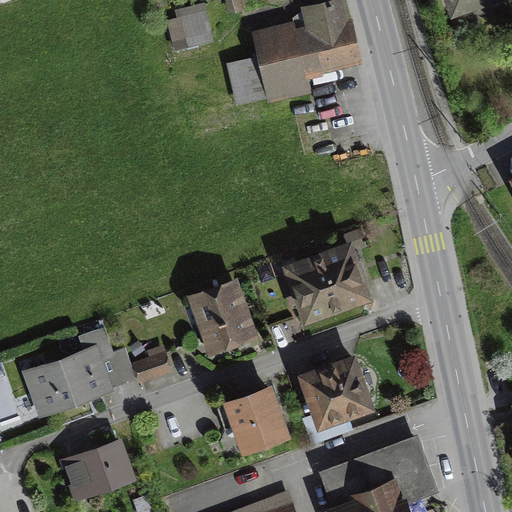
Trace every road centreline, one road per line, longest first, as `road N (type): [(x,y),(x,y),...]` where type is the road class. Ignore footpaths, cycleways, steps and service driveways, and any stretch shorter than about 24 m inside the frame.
road 1 (residential): [(439,305),(0,465)]
road 2 (secondary): [(439,305),(482,511)]
road 3 (secondary): [(369,0),(414,182)]
road 4 (secondary): [(414,182),(439,305)]
